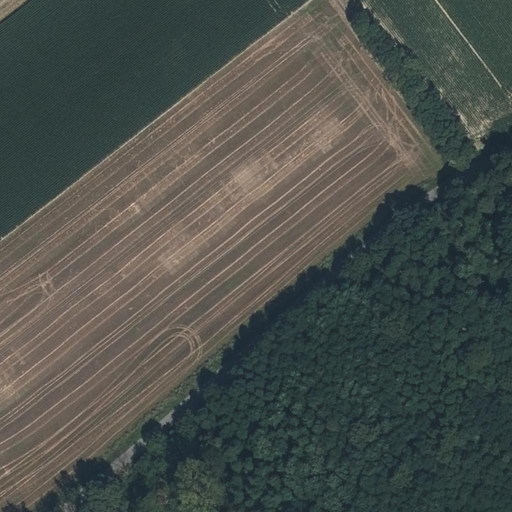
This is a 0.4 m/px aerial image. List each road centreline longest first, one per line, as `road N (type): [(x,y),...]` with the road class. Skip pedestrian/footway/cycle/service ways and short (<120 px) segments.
road 1 (unclassified): [(511,154),(448,188),(355,258),(67,511)]
road 2 (track): [(332,0),(467,176)]
